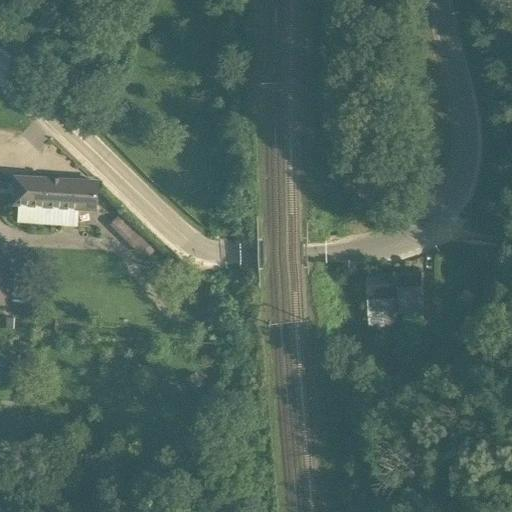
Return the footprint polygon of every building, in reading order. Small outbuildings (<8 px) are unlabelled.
[(96,213),(98,184),(15,180),(14,207),(19,208),(19,218),(37,218),(37,217),(43,217),(43,210),(54,210),(54,208),(60,209),(60,211),(69,211),(69,209),(75,210),(75,212),(96,213)] [(143,258),(154,246),(121,215),(110,227),(143,258)] [(0,309),(8,310),(11,258),(0,256),(0,309)] [(369,334),(396,333),(396,317),(408,317),(408,314),(424,313),(422,274),(368,278),(369,334)] [(483,277),(468,275),(466,291),(481,292),(483,277)]
